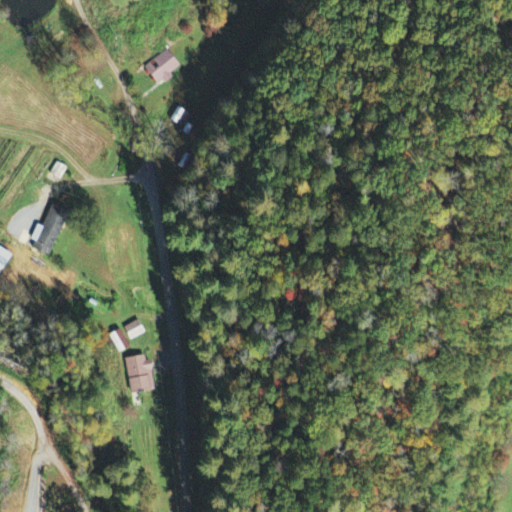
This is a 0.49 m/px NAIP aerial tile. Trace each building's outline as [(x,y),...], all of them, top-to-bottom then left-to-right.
[(153,87),(179,70),(167,51),(141,68),(153,87)] [(64,168),(53,165),(48,177),(59,181),(64,168)] [(29,250),(46,258),(66,212),(50,205),(40,228),(34,226),(28,241),(32,243),(29,250)] [(123,328),(128,341),(143,335),(137,322),(123,328)] [(128,349),(119,330),(109,335),(118,354),(128,349)] [(124,362),(129,395),(157,391),(153,358),(124,362)]
